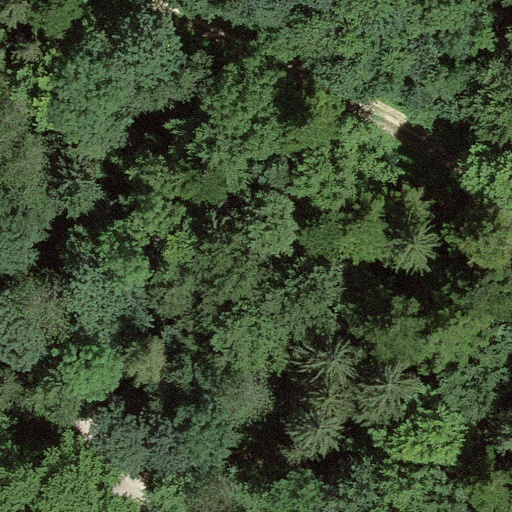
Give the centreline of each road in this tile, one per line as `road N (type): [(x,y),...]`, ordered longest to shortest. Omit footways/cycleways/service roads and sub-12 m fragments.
road 1 (track): [(511,193),(263,52),(146,0)]
road 2 (track): [(191,511),(130,441),(47,366),(0,340)]
